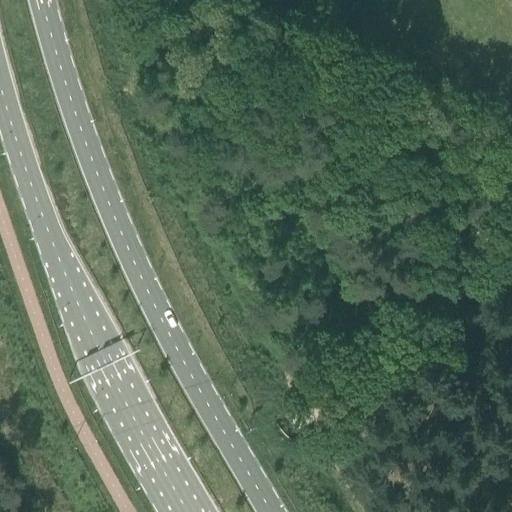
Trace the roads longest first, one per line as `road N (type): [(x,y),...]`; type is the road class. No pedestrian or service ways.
road 1 (secondary): [(270,511),(145,294),(97,184),(42,0)]
road 2 (secondary): [(0,79),(55,260),(186,511)]
road 3 (track): [(199,511),(511,240)]
